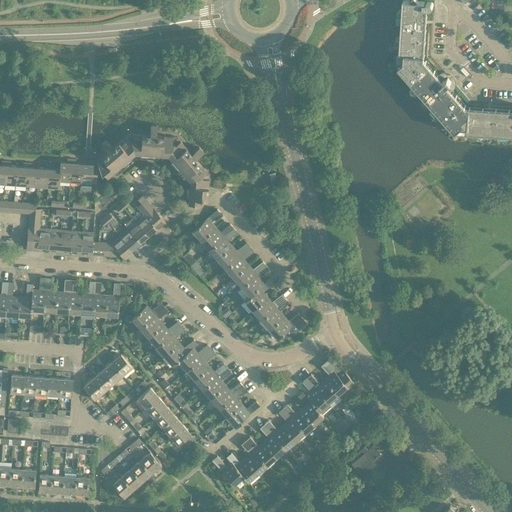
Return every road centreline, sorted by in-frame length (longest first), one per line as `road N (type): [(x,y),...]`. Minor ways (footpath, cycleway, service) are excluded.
road 1 (tertiary): [(334,330),(277,87)]
road 2 (tertiary): [(488,511),(334,330)]
road 3 (tertiary): [(181,22),(0,35)]
road 4 (residential): [(183,224),(220,199),(304,298)]
road 5 (residential): [(88,426),(75,406),(78,351),(0,347)]
road 6 (residential): [(137,270),(158,276),(250,355)]
road 7 (residential): [(0,262),(137,270)]
road 8 (residential): [(217,446),(270,401),(249,372),(250,355)]
